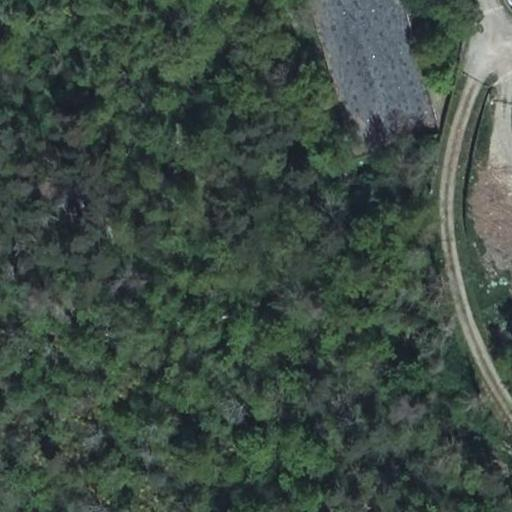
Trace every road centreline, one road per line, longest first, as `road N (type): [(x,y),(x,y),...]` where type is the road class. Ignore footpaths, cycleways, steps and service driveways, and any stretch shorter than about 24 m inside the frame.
road 1 (track): [(462,113),(459,302)]
road 2 (track): [(511,415),(459,302)]
